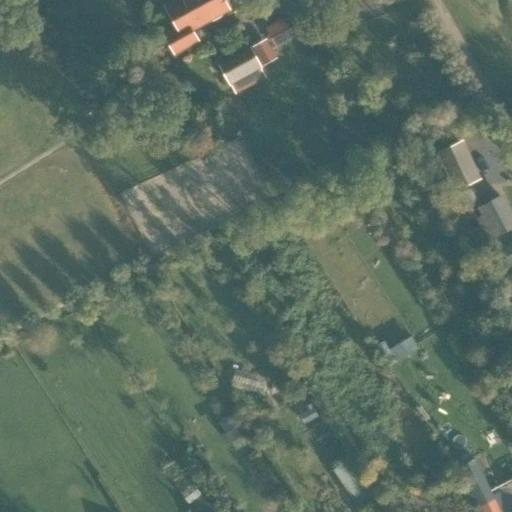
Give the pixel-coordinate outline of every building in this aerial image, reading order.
[(168,15),(172,18),(178,28),(165,35),(174,53),(197,40),(191,29),(228,8),(223,0),(168,0),(165,5),(165,10),(168,15)] [(55,35),(43,14),(32,21),(39,33),(44,31),(48,39),(55,35)] [(252,46),(263,65),(277,57),(266,38),(252,46)] [(218,63),(235,93),(267,75),(250,45),(218,63)] [(481,178),(463,140),(437,152),(455,190),(481,178)] [(267,149),(265,154),(266,159),(271,162),(277,160),(279,155),(277,149),(272,147),(267,149)] [(466,210),(481,202),(473,186),(458,194),(466,210)] [(511,243),(500,251),(508,265),(511,262),(511,243)] [(505,289),(499,292),(503,299),(509,296),(505,289)] [(389,346),(384,339),(376,344),(391,365),(411,351),(401,337),(389,346)] [(232,385),(253,390),(257,376),(236,370),(232,385)] [(225,430),(221,432),(228,441),(241,433),(243,437),(252,431),(245,421),(237,426),(236,423),(235,423),(228,413),(218,420),(225,430)] [(199,469),(209,461),(200,449),(190,456),(199,469)] [(355,454),(334,465),(355,506),(376,496),(355,454)] [(474,494),(482,511),(501,511),(489,486),(474,494)]
